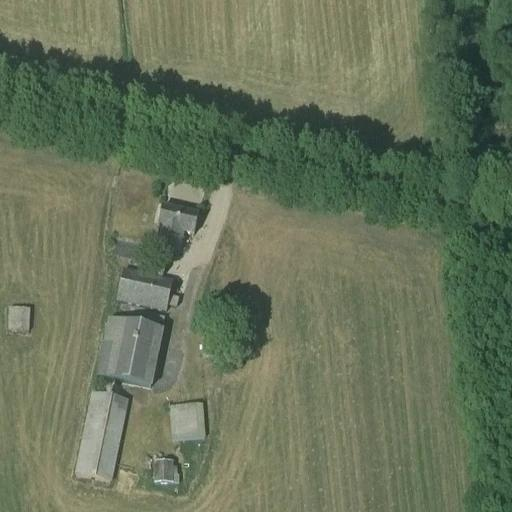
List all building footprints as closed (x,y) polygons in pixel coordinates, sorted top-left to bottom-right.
[(194,237),(199,218),(162,209),(157,229),(160,230),(156,248),(180,253),(184,235),(194,237)] [(164,314),(171,283),(124,273),(117,304),(164,314)] [(28,335),(29,312),(8,311),(7,334),(28,335)] [(149,391),(163,320),(146,317),(143,330),(108,323),(96,380),(149,391)] [(108,485),(126,404),(92,397),(74,478),(108,485)] [(172,443),(204,440),(201,407),(169,410),(172,443)] [(172,471),(172,465),(154,465),(154,487),(178,486),(178,478),(176,478),(176,471),(172,471)]
